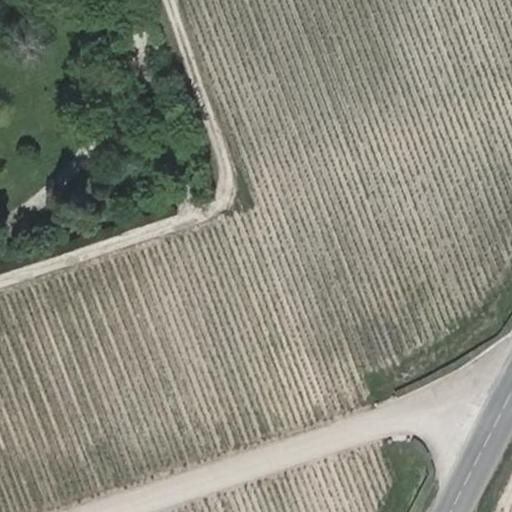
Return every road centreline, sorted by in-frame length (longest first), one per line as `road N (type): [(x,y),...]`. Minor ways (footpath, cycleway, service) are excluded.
road 1 (track): [(0,280),(206,212),(225,196),(217,138),(167,0)]
road 2 (tertiary): [(452,511),(511,397)]
